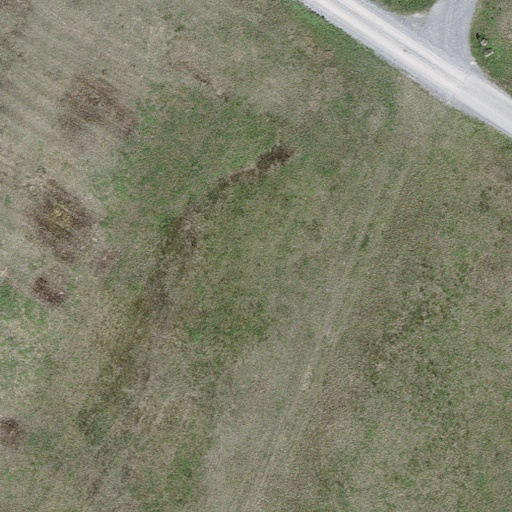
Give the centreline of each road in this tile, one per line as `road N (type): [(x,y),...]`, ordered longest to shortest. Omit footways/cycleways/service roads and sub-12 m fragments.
road 1 (track): [(255,511),(461,0)]
road 2 (track): [(331,0),(511,117)]
